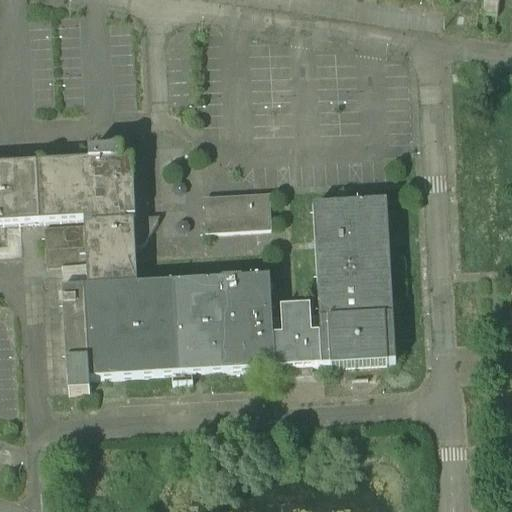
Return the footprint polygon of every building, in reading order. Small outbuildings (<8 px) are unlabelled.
[(497,18),(499,4),(483,2),(482,16),(497,18)] [(0,229),(44,228),(135,222),(132,163),(122,164),(121,153),(88,155),(88,166),(0,170),(0,229)] [(229,201),(229,188),(212,189),(213,202),(203,202),(205,239),(271,235),(269,199),(229,201)] [(313,210),(319,338),(321,371),(396,367),(387,206),(313,210)] [(135,222),(44,228),(47,271),(86,269),(136,264),(135,250),(145,248),(160,220),(135,222)] [(269,283),(61,293),(68,399),(91,398),(90,386),(274,373),(269,283)] [(282,340),(273,340),(275,374),(320,371),(319,338),(311,338),(310,311),(280,312),(282,340)]
